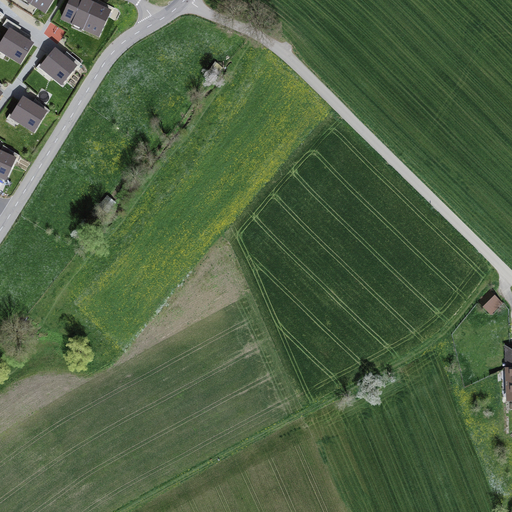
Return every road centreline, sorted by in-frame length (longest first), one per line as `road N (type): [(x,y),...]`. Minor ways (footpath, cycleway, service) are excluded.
road 1 (unclassified): [(187,1),(284,54),(511,279)]
road 2 (tertiary): [(152,22),(104,62),(0,229)]
road 3 (track): [(123,511),(295,419)]
